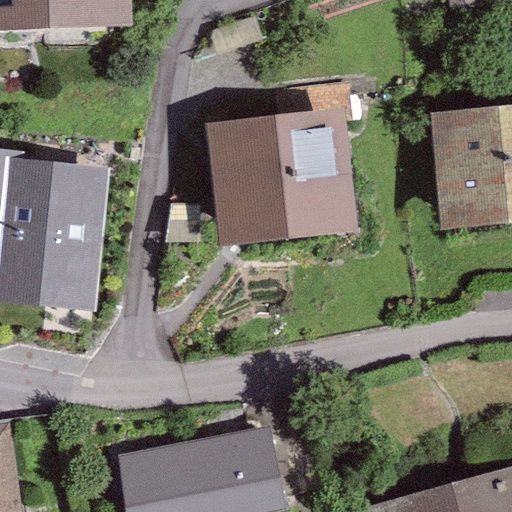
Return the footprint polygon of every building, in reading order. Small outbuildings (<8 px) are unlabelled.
[(0,0),(0,36),(129,31),(127,0),(0,0)] [(346,94),(280,101),(282,127),(349,119),(346,94)] [(511,122),(442,129),(449,213),(511,207),(511,122)] [(334,131),(225,146),(237,235),(346,220),(334,131)] [(0,315),(102,325),(117,164),(22,156),(23,147),(0,145),(0,315)] [(0,511),(20,511),(8,424),(0,424),(0,511)] [(121,457),(124,511),(282,511),(267,429),(121,457)] [(511,511),(511,470),(359,511),(511,511)]
